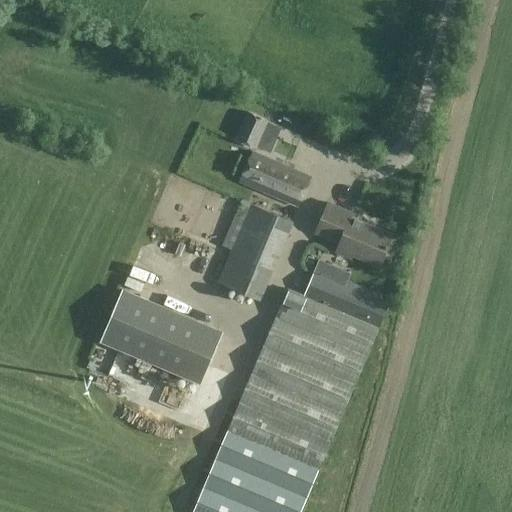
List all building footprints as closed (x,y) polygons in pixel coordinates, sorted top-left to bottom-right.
[(258,149),(270,120),(248,110),(235,139),(258,149)] [(310,176),(271,158),(253,151),(241,179),(298,204),(310,176)] [(355,254),(377,263),(382,251),(386,252),(394,234),(354,216),(356,213),(330,201),(316,231),(341,242),(337,251),(353,258),(355,254)] [(292,221),(251,204),(218,282),(259,299),(292,221)] [(289,288),(193,511),(300,511),(379,327),(289,288)] [(201,383),(223,332),(123,290),(101,341),(201,383)]
